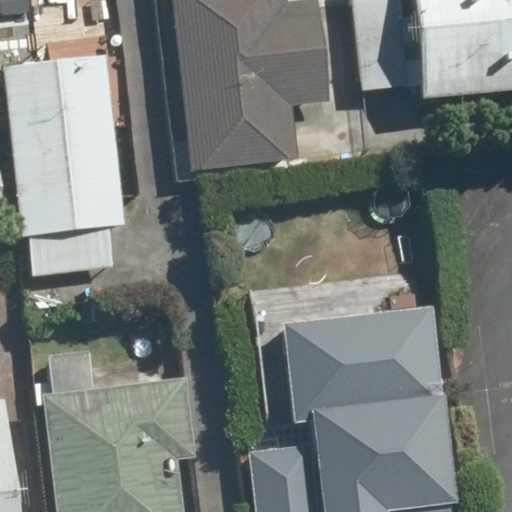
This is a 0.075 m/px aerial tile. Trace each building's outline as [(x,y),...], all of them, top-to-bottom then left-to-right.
[(320,103),(309,5),(278,9),(276,0),(162,0),(184,175),(288,162),(282,108),(320,103)] [(511,93),(511,0),(342,0),(352,99),(413,93),(414,103),(511,93)] [(116,230),(97,60),(0,71),(0,134),(12,243),(20,242),(24,276),(105,267),(101,231),(116,230)] [(289,381),(284,345),(215,354),(235,511),(281,511),(312,508),(312,511),(444,511),(425,351),(347,360),(348,374),(289,381)] [(191,463),(181,381),(81,393),(76,355),(39,359),(43,397),(32,398),(46,511),(175,511),(169,466),(191,463)] [(0,511),(9,511),(0,430),(0,511)]
